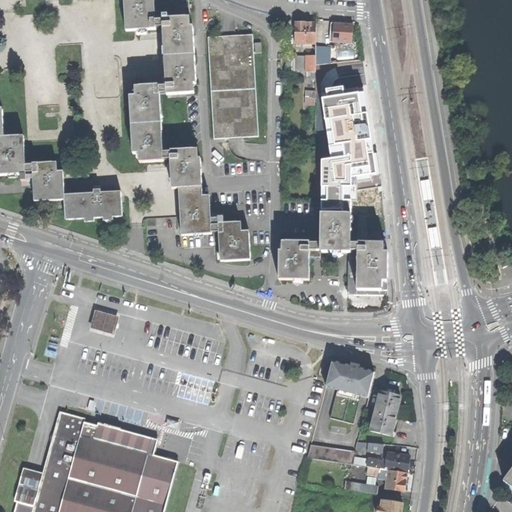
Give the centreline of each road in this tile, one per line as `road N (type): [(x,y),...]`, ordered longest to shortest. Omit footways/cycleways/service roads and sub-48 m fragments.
road 1 (primary): [(473,318),(417,0)]
road 2 (primary): [(376,12),(418,326)]
road 3 (secondary): [(51,245),(317,333)]
road 4 (residential): [(51,245),(0,410)]
road 5 (primary): [(466,511),(481,361)]
road 6 (primary): [(427,371),(432,424),(423,511)]
